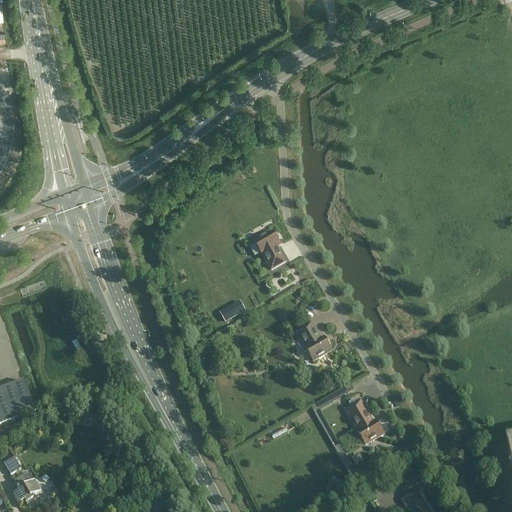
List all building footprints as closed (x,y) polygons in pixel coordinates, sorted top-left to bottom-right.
[(254,243),(262,256),(263,256),(271,271),(285,263),(277,248),(280,246),(278,243),(279,240),(278,238),(277,236),(274,236),(272,232),(254,243)] [(239,308),(223,317),(226,322),(242,313),(239,308)] [(311,324),(297,332),(306,348),(305,349),(313,362),(331,352),(329,349),(330,346),(329,344),(328,342),(325,341),(324,339),(320,340),(311,324)] [(82,351),(76,341),(72,344),(77,353),(78,353),(82,351)] [(213,363),(205,358),(200,365),(209,370),(213,363)] [(23,381),(0,389),(0,426),(35,413),(23,381)] [(350,385),(311,408),(354,485),(409,454),(406,449),(357,477),(319,410),(353,390),(350,385)] [(357,432),(365,446),(383,435),(382,432),(382,430),(381,428),(380,426),(377,425),(376,422),(373,424),(360,402),(346,410),(358,432),(357,432)] [(21,469),(14,458),(4,464),(11,475),(21,469)] [(12,496),(18,505),(24,502),(25,504),(32,500),(31,498),(40,492),(34,481),(31,482),(26,474),(13,482),(17,488),(16,488),(18,492),(12,496)] [(428,511),(417,493),(402,501),(408,511),(428,511)]
